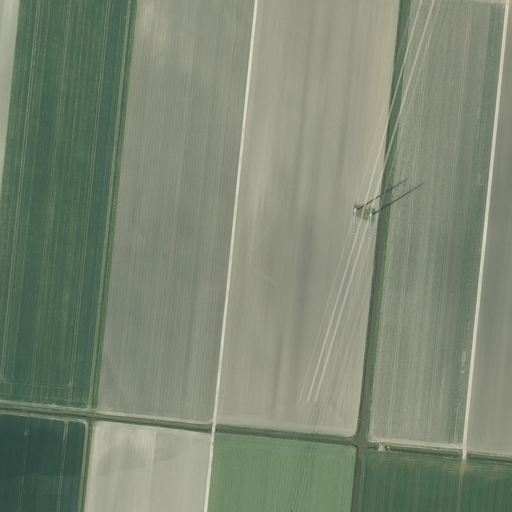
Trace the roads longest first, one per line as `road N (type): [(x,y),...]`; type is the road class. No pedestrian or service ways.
road 1 (track): [(206,511),(257,0)]
road 2 (track): [(462,472),(507,0)]
